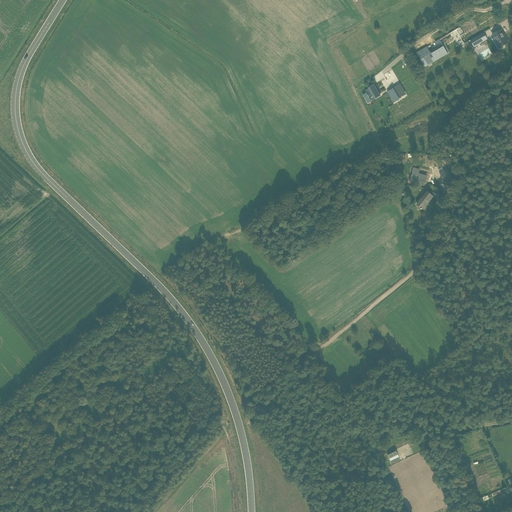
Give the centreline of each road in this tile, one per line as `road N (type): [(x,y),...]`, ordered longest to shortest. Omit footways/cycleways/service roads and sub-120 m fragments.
road 1 (secondary): [(62,0),(16,85),(20,137),(44,176),(164,292),(206,348),(241,433),(251,511)]
road 2 (unclassified): [(320,347),(434,252),(463,187)]
road 3 (residential): [(382,72),(469,9),(510,0)]
